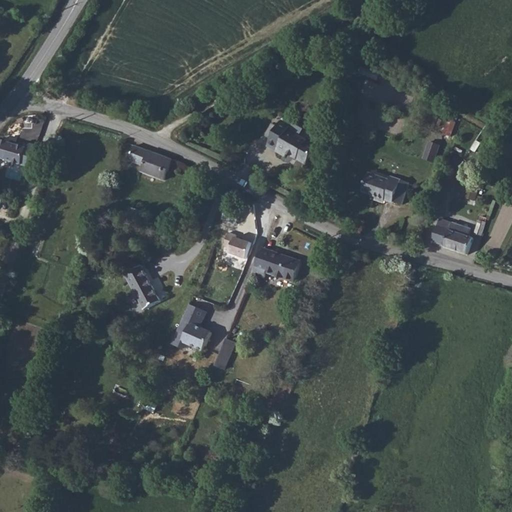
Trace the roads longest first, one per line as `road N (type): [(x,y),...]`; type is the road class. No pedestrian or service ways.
road 1 (unclassified): [(511,280),(322,230),(216,167),(17,94)]
road 2 (track): [(153,141),(373,0)]
road 3 (track): [(0,287),(54,106)]
